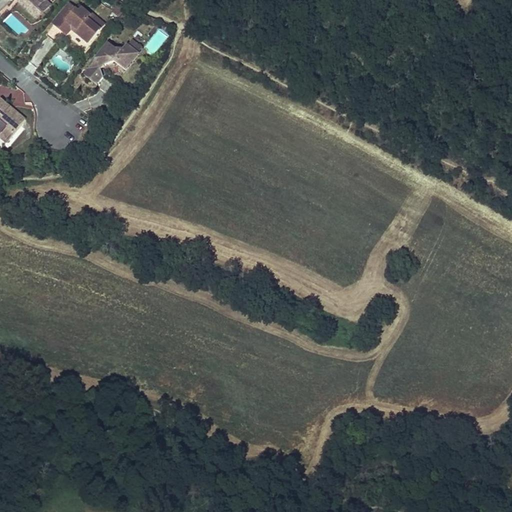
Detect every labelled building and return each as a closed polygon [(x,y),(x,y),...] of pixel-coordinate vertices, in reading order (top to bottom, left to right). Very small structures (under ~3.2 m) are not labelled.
[(16,0),(37,18),(50,4),(45,0),(43,0),(35,10),(24,0),(16,0)] [(24,0),(35,10),(43,0),(24,0)] [(78,11),(69,4),(53,23),(66,34),(71,28),(87,42),(98,28),(86,18),(89,14),(81,8),(78,11)] [(153,57),(168,35),(158,28),(144,51),(153,57)] [(96,85),(102,77),(100,71),(104,66),(113,62),(125,71),(137,54),(125,45),(122,50),(117,50),(107,43),(96,59),(96,61),(84,76),(96,85)] [(0,111),(0,138),(9,148),(31,128),(8,104),(0,111)]
